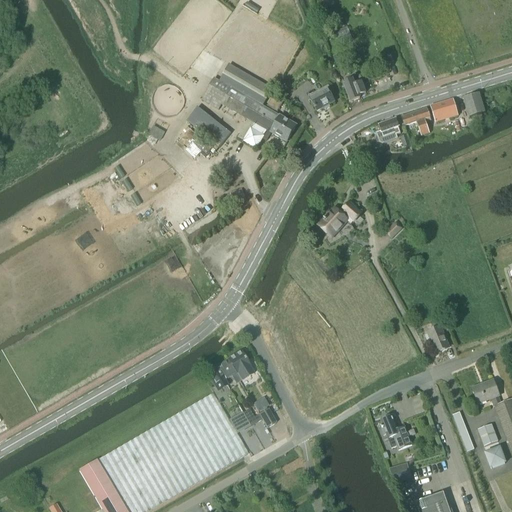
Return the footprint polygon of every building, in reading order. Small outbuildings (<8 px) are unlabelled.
[(347,27),(335,32),(340,44),(352,40),(347,27)] [(340,54),(333,57),(337,66),(344,63),(340,54)] [(214,79),(201,101),(210,106),(218,110),(221,105),(270,133),(269,133),(287,143),(297,126),(262,106),(271,91),(229,67),(225,73),(220,82),(214,79)] [(342,84),(350,102),(360,99),(358,96),(364,93),(360,83),(363,82),(361,77),(342,84)] [(327,90),(310,100),(317,112),(334,102),(327,90)] [(479,94),(463,99),(469,118),(484,114),(479,94)] [(453,100),(430,107),(435,123),(458,116),(453,100)] [(183,127),(187,130),(188,131),(192,126),(219,148),(230,134),(204,113),(197,108),(183,127)] [(429,134),(426,124),(431,122),(427,109),(401,118),(404,126),(416,122),(421,137),(429,134)] [(381,131),(376,133),(379,142),(382,144),(397,138),(396,135),(400,134),(398,129),(398,128),(395,119),(379,125),(381,131)] [(263,136),(251,130),(243,143),(256,149),(263,136)] [(406,136),(400,138),(404,148),(410,146),(406,136)] [(358,225),(363,221),(358,216),(359,215),(348,205),(339,215),(334,210),(319,226),(331,238),(349,218),(353,221),(354,221),(358,225)] [(392,239),(402,229),(396,222),(385,232),(392,239)] [(443,327),(440,319),(430,322),(433,330),(427,333),(435,353),(448,348),(440,327),(443,327)] [(234,356),(227,360),(232,369),(233,369),(236,374),(237,374),(241,382),(253,375),(240,353),(238,353),(238,352),(233,355),(234,356)] [(227,360),(216,367),(224,381),(227,386),(229,385),(226,380),(236,374),(233,369),(232,369),(227,360)] [(216,367),(207,373),(215,387),(217,390),(218,392),(227,386),(224,381),(216,367)] [(493,381),(471,389),(477,405),(491,400),(493,407),(500,404),(498,398),(499,398),(493,381)] [(148,511),(247,455),(212,394),(79,471),(102,511),(148,511)] [(511,399),(500,404),(493,407),(494,407),(511,453),(511,399)] [(242,413),(247,422),(250,427),(257,423),(254,418),(249,410),(242,414),(242,413)] [(260,415),(259,415),(267,429),(275,424),(268,410),(267,411),(260,415)] [(242,413),(232,419),(237,428),(241,426),(244,430),(250,427),(247,422),(242,413)] [(459,413),(452,415),(467,453),(474,450),(459,413)] [(387,435),(390,442),(392,448),(396,446),(398,451),(411,446),(404,428),(397,430),(392,416),(380,421),(383,429),(380,430),(383,437),(386,435),(386,436),(387,435)] [(491,425),(477,430),(484,447),(498,442),(491,425)] [(500,447),(484,453),(490,470),(506,463),(500,447)] [(393,484),(412,478),(410,470),(391,476),(393,484)] [(449,511),(443,494),(415,504),(417,511),(449,511)]
